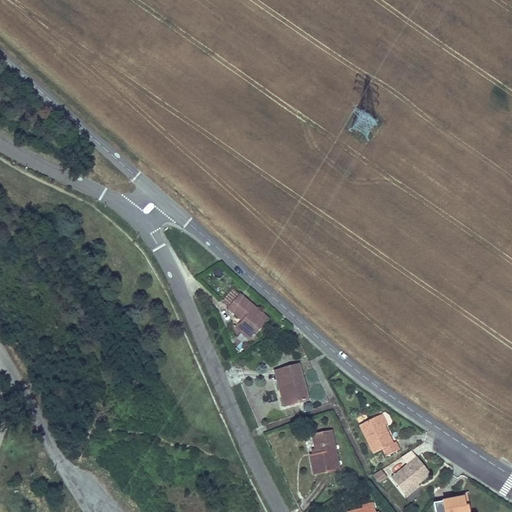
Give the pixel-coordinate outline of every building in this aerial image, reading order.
[(230,302),(238,292),(233,287),(224,297),(230,302)] [(249,339),(269,316),(240,291),(238,292),(230,302),(226,306),(241,319),(234,327),(249,339)] [(310,401),(299,364),(273,371),(284,409),(310,401)] [(383,414),(380,415),(386,426),(388,425),(383,414)] [(359,425),(373,453),(382,449),(386,457),(401,449),(397,441),(394,442),(386,426),(380,415),(359,425)] [(341,469),(333,429),(312,433),(315,448),(311,448),(312,453),(309,454),(313,475),(341,469)] [(416,456),(391,477),(404,493),(417,482),(418,483),(431,473),(416,456)] [(387,476),(381,468),(373,474),(379,482),(387,476)] [(404,493),(407,496),(420,485),(418,483),(417,482),(404,493)] [(464,495),(433,501),(435,511),(474,511),(475,511),(474,511),(472,511),(470,511),(466,508),(464,495)] [(378,511),(376,502),(365,505),(365,507),(348,511),(347,511),(378,511)]
